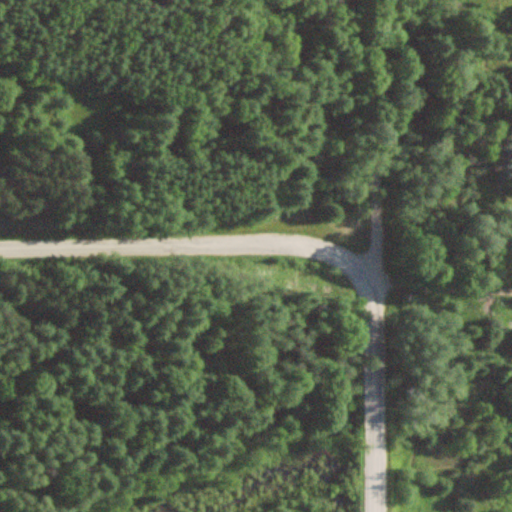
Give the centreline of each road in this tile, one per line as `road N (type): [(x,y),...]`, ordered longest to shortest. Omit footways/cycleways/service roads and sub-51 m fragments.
road 1 (track): [(371,290),(370,0)]
road 2 (residential): [(370,511),(371,290)]
